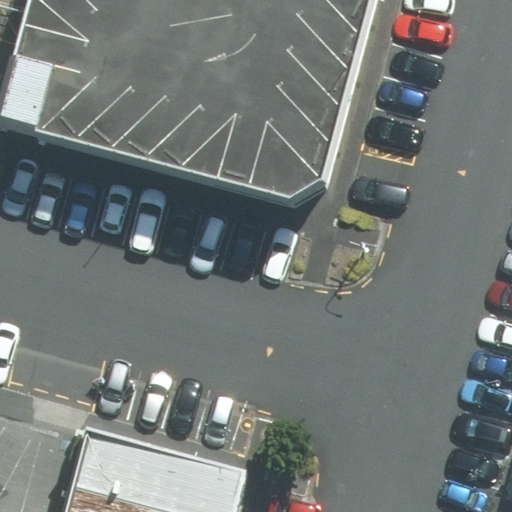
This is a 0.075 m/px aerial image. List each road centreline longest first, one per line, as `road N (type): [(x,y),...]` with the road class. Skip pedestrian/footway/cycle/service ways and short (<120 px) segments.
road 1 (residential): [(399,375),(0,265)]
road 2 (residential): [(399,375),(503,0)]
road 3 (residential): [(362,511),(399,375)]
